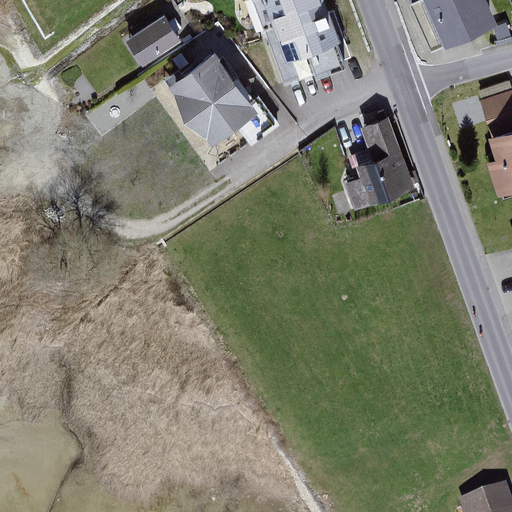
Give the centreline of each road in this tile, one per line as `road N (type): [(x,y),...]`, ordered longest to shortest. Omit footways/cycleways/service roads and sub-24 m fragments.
road 1 (tertiary): [(407,91),(511,379)]
road 2 (track): [(280,154),(161,229),(128,231),(83,210),(41,164)]
